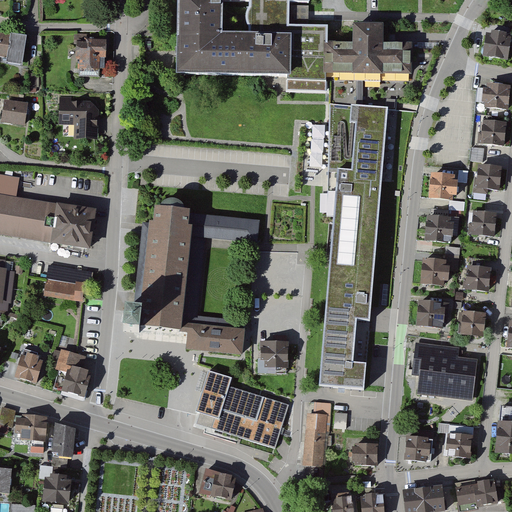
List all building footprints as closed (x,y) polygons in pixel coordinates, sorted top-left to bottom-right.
[(307,11),(307,0),(175,0),(174,75),(287,77),(286,94),(325,95),(325,77),(353,77),(353,82),(383,83),(383,78),(415,78),(416,40),(383,39),(383,23),(353,23),(352,40),(333,40),(333,11),(307,11)] [(17,35),(0,32),(0,64),(12,67),(17,35)] [(511,44),(511,36),(488,32),(483,59),(508,64),(511,44)] [(104,40),(72,42),(74,78),(106,76),(104,40)] [(511,103),(511,86),(486,84),(484,111),(511,114),(511,103)] [(105,103),(60,97),(55,137),(100,143),(105,103)] [(33,105),(5,100),(1,123),(28,128),(33,105)] [(387,110),(356,107),(350,172),(337,170),(317,388),(361,393),(363,367),(351,366),(353,322),(368,324),(387,110)] [(508,125),(481,121),(478,146),(504,150),(508,125)] [(314,125),(313,138),(326,138),(326,125),(314,125)] [(324,153),(325,139),(312,139),(312,152),(324,153)] [(475,146),(472,160),(483,163),(487,149),(475,146)] [(311,155),(311,168),(323,168),(323,155),(311,155)] [(504,170),(478,168),(476,194),(502,196),(504,170)] [(0,174),(0,236),(90,250),(96,211),(16,198),(20,178),(0,174)] [(458,179),(429,176),(427,200),(456,203),(458,179)] [(161,211),(157,210),(155,229),(151,229),(142,313),(126,312),(123,340),(140,342),(141,332),(180,336),(181,334),(189,335),(187,352),(241,359),(245,334),(195,328),(204,239),(257,245),(259,224),(189,216),(189,214),(184,214),(184,212),(183,210),(182,208),(181,206),(179,205),(178,204),(176,203),(174,203),(172,203),(169,203),(167,204),(165,205),(164,206),(163,208),(162,209),(161,211)] [(311,206),(275,203),(273,237),(308,240),(311,206)] [(496,217),(472,215),(470,240),(494,242),(496,217)] [(457,220),(426,217),(423,243),(454,246),(457,220)] [(451,260),(422,259),(421,287),(450,289),(451,260)] [(49,265),(43,300),(85,307),(91,272),(49,265)] [(494,273),(467,270),(464,293),(491,296),(494,273)] [(9,274),(0,272),(0,305),(5,306),(9,274)] [(443,333),(447,306),(417,302),(414,329),(443,333)] [(486,315),(462,312),(459,334),(483,337),(486,315)] [(511,322),(505,322),(503,349),(511,349),(511,322)] [(288,376),(289,343),(259,342),(258,375),(288,376)] [(476,404),(482,359),(418,350),(411,395),(476,404)] [(40,360),(18,351),(12,368),(34,376),(40,360)] [(87,360),(65,352),(56,380),(91,391),(97,374),(84,370),(87,360)] [(275,454),(292,407),(211,379),(194,426),(275,454)] [(333,417),(310,414),(302,464),(325,468),(333,417)] [(336,414),(336,423),(348,423),(348,414),(336,414)] [(46,441),(48,418),(13,416),(12,439),(46,441)] [(511,454),(511,422),(498,421),(494,452),(511,454)] [(80,432),(55,427),(49,456),(74,461),(80,432)] [(475,437),(448,434),(445,457),(472,460),(475,437)] [(431,439),(406,437),(403,461),(428,463),(431,439)] [(379,444),(351,444),(351,465),(379,466),(379,444)] [(12,470),(0,468),(0,490),(10,492),(12,470)] [(71,477),(38,474),(35,504),(69,507),(71,477)] [(238,481),(215,476),(211,498),(234,503),(238,481)] [(496,478),(456,486),(460,511),(463,511),(501,505),(496,478)] [(443,486),(401,492),(403,511),(443,511),(446,511),(443,486)] [(360,491),(361,511),(385,511),(383,489),(360,491)] [(355,511),(354,494),(330,496),(331,511),(355,511)]
